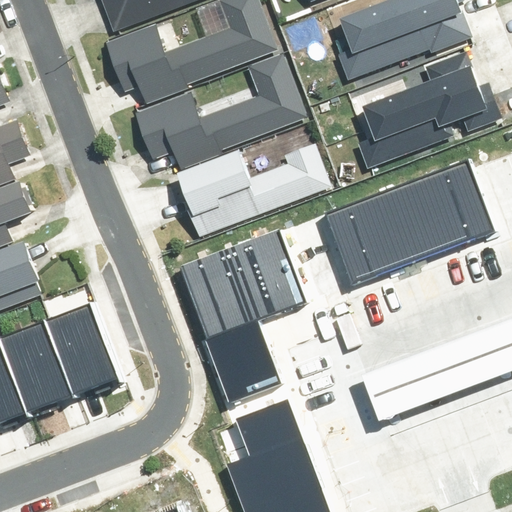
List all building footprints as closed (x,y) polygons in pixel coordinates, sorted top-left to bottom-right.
[(168,18),(108,41),(122,78),(145,70),(156,100),(283,51),(263,0),(222,0),(233,28),(179,49),(168,18)] [(110,0),(121,30),(208,0),(110,0)] [(388,0),(342,16),(351,40),(337,45),(348,75),(473,32),(462,0),(388,0)] [(0,41),(2,41),(0,36),(0,241),(7,239),(0,219),(0,209),(20,203),(3,156),(28,148),(17,117),(0,123),(0,104),(16,99),(1,55),(0,54),(0,41)] [(377,129),(361,135),(374,169),(509,118),(493,75),(480,80),(469,52),(428,67),(432,78),(367,103),(377,129)] [(196,88),(136,111),(150,148),(173,140),(184,169),(312,121),(287,56),(250,69),(261,98),(207,118),(196,88)] [(250,149),(183,176),(211,244),(342,191),(324,147),(290,161),(291,168),(262,179),(250,149)] [(316,218),(340,281),(492,223),(468,160),(316,218)] [(185,273),(235,399),(291,377),(268,318),(312,301),(286,234),(185,273)] [(0,312),(55,291),(38,245),(0,258),(0,312)] [(127,374),(97,296),(51,313),(81,391),(127,374)] [(81,391),(51,313),(5,331),(35,409),(81,391)] [(511,315),(367,370),(384,415),(511,366),(511,315)] [(0,423),(35,409),(5,331),(0,333),(0,423)] [(227,459),(247,511),(327,511),(284,398),(243,413),(256,447),(227,459)] [(157,511),(187,511),(184,502),(157,511)]
